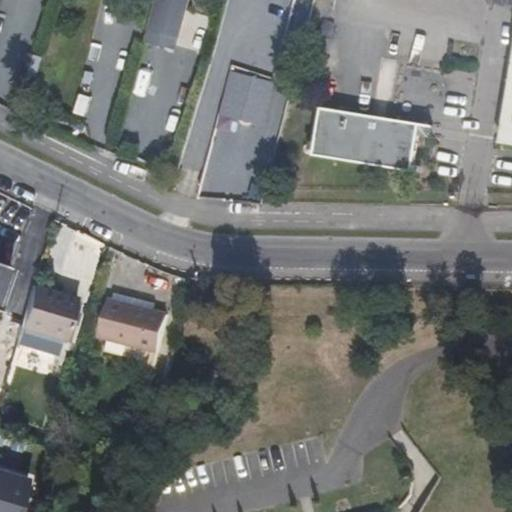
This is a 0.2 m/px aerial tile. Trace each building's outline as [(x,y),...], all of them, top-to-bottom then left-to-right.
[(177,51),(186,0),(154,0),(146,45),(177,51)] [(119,43),(113,70),(124,73),(130,45),(119,43)] [(511,50),(498,141),(511,143),(511,50)] [(219,110),(264,123),(277,79),(232,66),(219,110)] [(309,159),(407,172),(415,125),(316,109),(309,159)] [(0,297),(11,268),(0,264),(0,297)] [(192,298),(196,283),(182,279),(178,296),(192,298)] [(64,343),(76,300),(34,286),(21,329),(60,341),(64,343)] [(160,353),(170,316),(158,313),(160,306),(117,294),(115,301),(112,300),(102,337),(160,353)] [(60,341),(24,331),(20,345),(56,355),(60,341)] [(0,511),(17,511),(28,479),(0,470),(0,511)]
